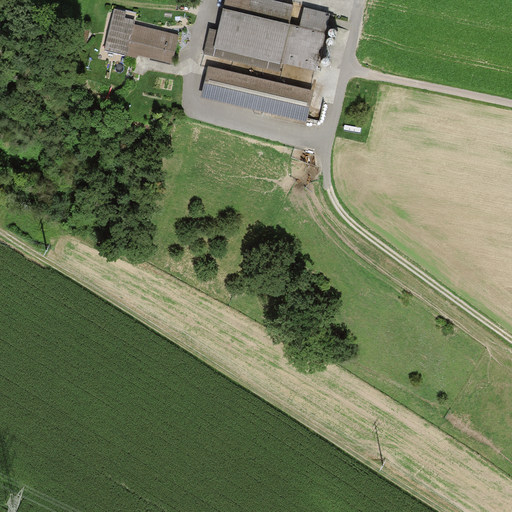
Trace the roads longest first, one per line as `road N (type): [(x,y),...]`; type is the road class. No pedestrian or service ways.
road 1 (track): [(0,236),(442,511)]
road 2 (track): [(511,339),(329,198),(329,142),(365,0)]
road 3 (track): [(348,68),(511,103)]
